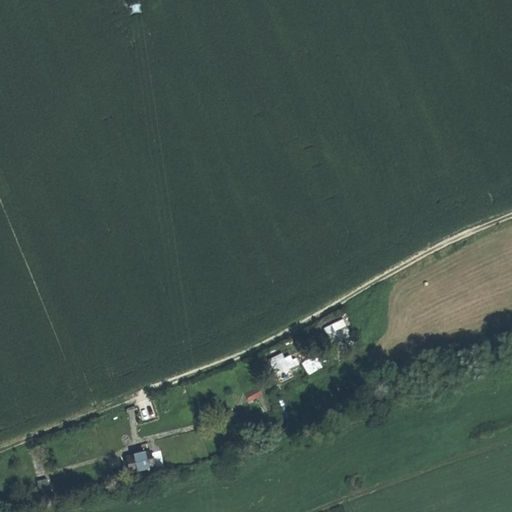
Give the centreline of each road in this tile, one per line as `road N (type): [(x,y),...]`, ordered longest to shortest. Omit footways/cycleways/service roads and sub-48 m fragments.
road 1 (track): [(0,450),(256,348),(511,212)]
road 2 (track): [(511,442),(312,511)]
